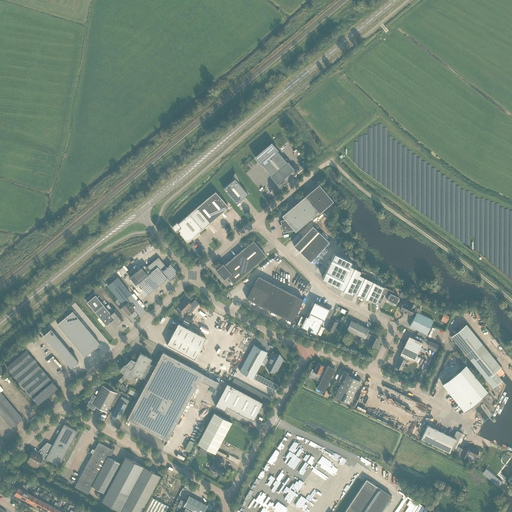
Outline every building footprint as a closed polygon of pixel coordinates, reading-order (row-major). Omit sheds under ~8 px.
[(271,175),(270,176),(276,183),(293,168),(288,161),(287,162),(277,150),(278,150),(276,147),(275,148),(271,144),(256,157),(259,161),(258,162),(260,165),(261,164),(271,175)] [(248,194),(237,181),(238,180),(236,176),(234,175),(229,183),(223,188),(236,204),(248,194)] [(319,184),(282,216),(285,220),(280,221),(283,232),(294,230),(295,231),(318,212),(319,213),(333,201),(319,184)] [(179,233),(187,242),(228,207),(215,191),(178,223),(177,222),(172,227),(176,231),(178,230),(180,232),(179,233)] [(310,261),(329,242),(312,226),(294,246),(310,261)] [(224,279),(227,276),(233,283),(266,256),(253,240),(224,265),(223,263),(216,270),(224,279)] [(334,253),(322,277),(339,286),(338,288),(350,294),(351,291),(376,303),(377,301),(378,302),(380,304),(385,295),(382,294),(378,301),(377,300),(381,292),(389,295),(387,300),(396,304),(399,297),(392,294),(394,292),(364,277),(365,273),(349,265),(351,261),(334,253)] [(129,276),(129,277),(135,285),(138,283),(148,295),(167,278),(166,277),(167,276),(166,268),(165,267),(166,266),(158,257),(147,266),(145,264),(130,277),(129,276)] [(171,266),(162,273),(170,282),(178,274),(171,266)] [(258,276),(246,298),(293,322),(303,299),(258,276)] [(126,312),(128,315),(134,310),(128,303),(129,302),(126,298),(131,294),(117,277),(108,285),(121,302),(122,301),(125,305),(120,309),(124,314),(126,312)] [(143,298),(135,289),(133,291),(140,301),(143,298)] [(198,304),(195,300),(196,300),(196,299),(191,304),(186,299),(178,307),(184,312),(186,310),(189,313),(198,304)] [(416,311),(417,308),(415,308),(417,305),(409,301),(408,304),(404,301),(400,309),(414,316),(409,326),(426,334),(433,320),(416,311)] [(325,317),(329,319),(333,311),(315,303),(308,317),(306,316),(301,326),(316,334),(325,317)] [(110,322),(114,327),(123,319),(114,309),(110,313),(103,305),(95,312),(106,325),(110,322)] [(477,305),(473,307),(479,318),(483,316),(477,305)] [(100,343),(72,311),(57,324),(85,356),(100,343)] [(448,322),(451,314),(444,311),(441,319),(448,322)] [(326,329),(333,332),(337,322),(331,319),(326,329)] [(365,337),(370,340),(368,344),(375,348),(377,344),(376,344),(379,338),(372,335),(372,336),(367,333),(369,329),(351,320),(346,329),(364,338),(365,337)] [(167,344),(194,359),(206,338),(178,323),(167,344)] [(466,324),(451,336),(494,388),(494,389),(495,389),(496,389),(497,389),(498,389),(499,389),(500,389),(501,388),(502,387),(502,386),(503,385),(503,384),(503,383),(503,382),(503,381),(495,372),(501,367),(466,324)] [(79,362),(51,329),(43,335),(71,368),(79,362)] [(407,358),(414,361),(420,347),(422,343),(409,336),(400,354),(401,355),(400,357),(399,357),(395,366),(401,370),(406,360),(407,358)] [(438,345),(430,341),(427,347),(435,351),(438,345)] [(270,357),(265,355),(267,352),(254,345),(240,371),(253,378),(262,361),(266,364),(270,370),(277,370),(282,360),(278,354),(271,354),(270,357)] [(6,367),(38,404),(57,387),(26,350),(6,367)] [(127,419),(167,440),(203,374),(163,352),(155,367),(149,364),(152,359),(140,352),(136,361),(131,359),(129,361),(128,359),(126,361),(127,363),(120,369),(125,374),(124,374),(130,380),(135,375),(141,378),(142,377),(148,380),(127,419)] [(323,366),(317,363),(314,370),(312,368),(308,375),(320,381),(316,388),(324,392),(335,369),(327,365),(325,371),(322,370),(323,366)] [(465,365),(442,384),(464,411),(488,392),(465,365)] [(349,376),(349,374),(343,370),(337,381),(341,383),(335,397),(349,404),(361,379),(357,378),(356,379),(349,376)] [(227,406),(253,420),(263,402),(227,383),(215,406),(224,411),(227,406)] [(96,406),(106,412),(117,393),(103,385),(97,396),(93,394),(86,406),(94,410),(96,406)] [(0,414),(11,428),(23,419),(0,391),(0,414)] [(129,401),(121,397),(112,415),(119,419),(129,401)] [(197,444),(215,453),(232,422),(214,413),(197,444)] [(29,460),(28,463),(37,468),(43,457),(45,459),(58,466),(77,431),(64,424),(52,446),(49,444),(48,444),(47,444),(46,444),(45,445),(44,447),(43,447),(41,450),(40,449),(42,450),(39,455),(32,451),(28,459),(29,460)] [(428,425),(421,438),(453,454),(463,434),(456,431),(453,437),(428,425)] [(190,450),(195,440),(189,438),(185,447),(190,450)] [(102,501),(121,511),(140,511),(160,475),(126,457),(120,468),(119,467),(121,464),(110,458),(114,450),(99,442),(75,487),(88,494),(92,486),(106,494),(102,501)] [(464,449),(461,456),(462,456),(460,459),(464,461),(466,458),(468,454),(475,457),(479,450),(469,446),(467,451),(464,449)] [(200,447),(198,452),(205,455),(208,451),(200,447)] [(308,478),(321,481),(322,479),(324,479),(325,475),(327,476),(331,470),(330,477),(334,472),(332,470),(333,469),(334,465),(321,456),(320,455),(316,452),(305,468),(304,471),(307,473),(305,475),(308,478)] [(221,466),(224,461),(218,458),(215,462),(214,462),(210,469),(221,475),(225,467),(221,466)] [(306,498),(313,486),(299,478),(299,479),(297,476),(290,472),(289,473),(287,471),(280,475),(278,479),(276,478),(275,476),(271,482),(272,482),(269,487),(270,489),(276,493),(278,492),(281,493),(284,491),(288,493),(291,488),(299,493),(297,498),(290,502),(294,505),(299,502),(302,496),(306,498)] [(493,477),(490,475),(490,474),(486,471),(484,474),(491,479),(493,477)] [(8,485),(12,487),(17,477),(14,475),(8,485)] [(380,511),(392,496),(366,479),(344,511),(380,511)] [(25,500),(29,493),(26,492),(30,483),(28,482),(26,486),(20,497),(25,500)] [(26,486),(23,484),(21,489),(18,487),(14,494),(20,497),(26,486)] [(30,503),(37,491),(34,490),(32,495),(29,493),(25,500),(30,503)] [(36,506),(39,499),(37,497),(39,493),(37,491),(30,503),(36,506)] [(203,511),(205,509),(209,511),(213,506),(208,503),(207,505),(189,495),(186,502),(182,509),(180,511),(179,511),(178,511),(203,511)] [(47,497),(45,496),(42,501),(39,499),(36,506),(41,509),(47,497)] [(41,509),(46,511),(50,505),(47,503),(49,498),(47,497),(41,509)] [(143,511),(165,511),(168,506),(151,497),(143,511)] [(47,511),(53,511),(58,503),(56,502),(53,506),(50,505),(46,511),(47,511)]
